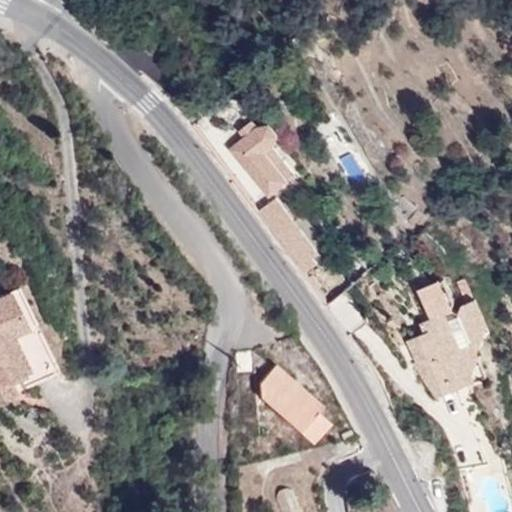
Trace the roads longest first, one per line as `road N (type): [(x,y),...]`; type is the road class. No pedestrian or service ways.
road 1 (tertiary): [(98,55),(149,101),(300,297),(416,511)]
road 2 (residential): [(98,55),(100,81),(132,158),(228,289),(212,511)]
